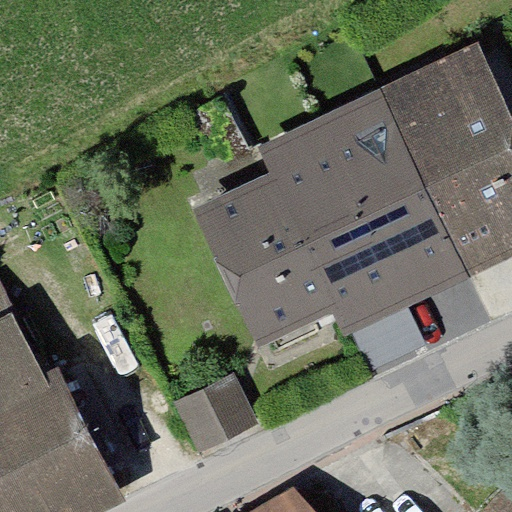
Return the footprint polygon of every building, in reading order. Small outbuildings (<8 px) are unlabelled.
[(275,166),(197,205),(259,340),(339,306),(353,335),(511,257),(511,106),(479,39),(264,140),(275,166)] [(0,511),(82,511),(127,491),(62,364),(51,371),(3,275),(0,276),(0,511)] [(250,437),(220,376),(155,408),(185,468),(250,437)] [(324,511),(300,484),(250,511),(324,511)] [(511,511),(511,484),(487,511),(511,511)]
